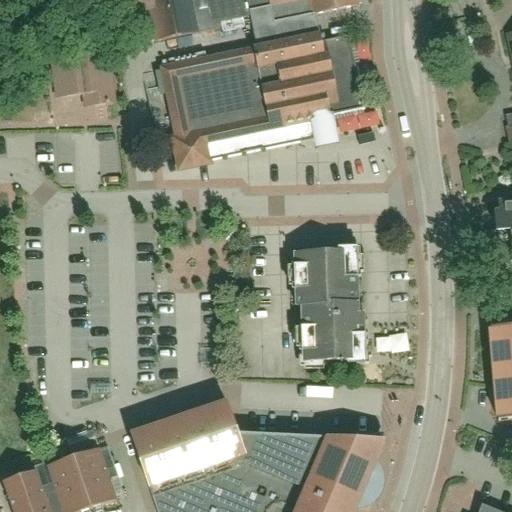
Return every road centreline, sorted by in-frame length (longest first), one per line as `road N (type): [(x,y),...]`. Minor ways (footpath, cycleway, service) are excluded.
road 1 (residential): [(437,210),(54,199),(0,174)]
road 2 (tertiary): [(410,511),(440,365),(437,210)]
road 3 (tertiary): [(437,210),(401,0)]
